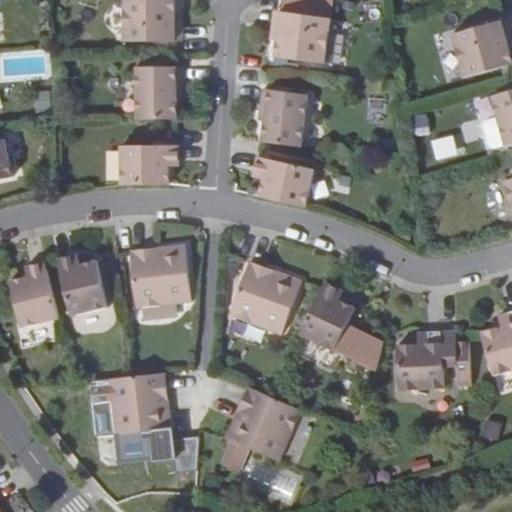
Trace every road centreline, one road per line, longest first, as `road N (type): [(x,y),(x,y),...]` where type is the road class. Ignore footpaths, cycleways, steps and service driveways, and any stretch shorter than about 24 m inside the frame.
road 1 (residential): [(220,200),(348,236),(417,268),(443,273),(511,258)]
road 2 (residential): [(0,224),(147,198),(220,200)]
road 3 (residential): [(220,200),(234,0)]
road 4 (residential): [(78,511),(0,401)]
